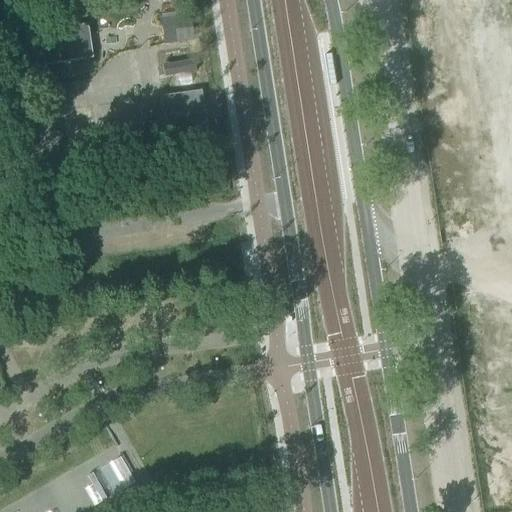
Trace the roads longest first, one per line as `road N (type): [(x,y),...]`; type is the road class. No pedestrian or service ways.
road 1 (secondary): [(251,0),(329,511)]
road 2 (secondary): [(409,511),(364,225)]
road 3 (secondary): [(364,225),(328,0)]
road 4 (residential): [(406,191),(375,0)]
road 5 (unknown): [(455,511),(430,343)]
